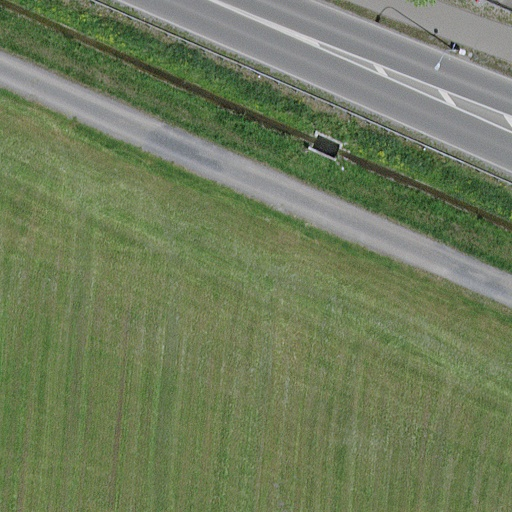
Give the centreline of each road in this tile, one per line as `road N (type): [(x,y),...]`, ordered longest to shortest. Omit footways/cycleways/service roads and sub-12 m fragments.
road 1 (track): [(0,56),(511,273)]
road 2 (primary): [(511,127),(208,0)]
